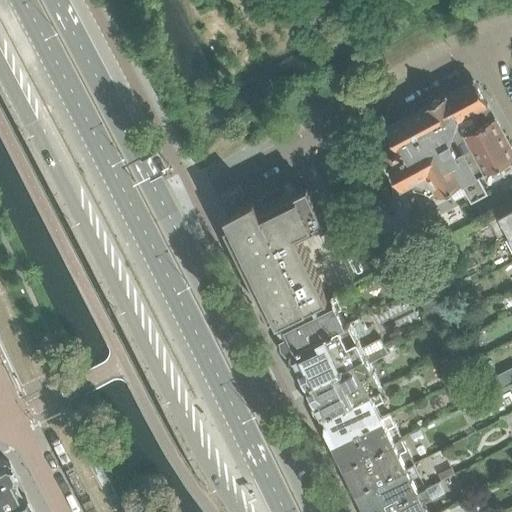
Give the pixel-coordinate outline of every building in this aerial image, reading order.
[(511,158),(511,149),(478,86),(468,83),(387,127),(395,144),(385,150),(392,163),(389,165),(402,188),(428,175),(437,191),(435,192),(436,194),(438,195),(439,196),(442,196),(446,196),(449,194),(450,193),(455,200),(468,193),(472,201),(486,193),(478,177),(511,158)] [(340,291),(311,230),(326,222),(308,186),(261,209),(255,198),(226,214),(240,243),(235,246),(270,318),(276,316),(279,321),(336,293),(340,291)] [(506,239),(511,235),(511,206),(489,218),(501,241),(506,239)] [(447,294),(437,273),(436,271),(429,274),(440,297),(447,294)] [(347,323),(340,309),(343,307),(336,293),(279,321),(275,322),(276,324),(283,337),(281,338),(283,345),(288,351),(289,350),(290,352),(292,351),(347,323)] [(444,314),(434,294),(420,300),(430,321),(444,314)] [(307,383),(383,344),(380,338),(363,346),(350,321),(347,323),(292,351),(293,353),(290,356),(290,360),(292,364),(295,366),(296,368),(299,366),(307,383)] [(465,345),(463,342),(458,333),(447,339),(454,351),(465,345)] [(383,384),(374,368),(368,356),(372,354),(373,357),(386,350),(383,344),(307,383),(316,400),(313,402),(313,403),(313,407),(315,411),(319,413),(323,414),(323,415),(383,384)] [(383,417),(377,405),(383,401),(378,391),(383,389),(385,388),(383,384),(323,415),(327,423),(327,428),(332,438),(336,441),(337,443),(390,417),(389,414),(383,417)] [(349,467),(402,441),(390,417),(337,443),(339,448),(339,453),(344,463),(348,466),(349,467)] [(424,434),(422,431),(421,428),(409,434),(412,440),(424,434)] [(408,468),(400,453),(406,450),(402,441),(349,467),(352,473),(351,478),(356,488),(360,490),(360,491),(408,468)] [(0,507),(21,496),(12,479),(13,479),(12,478),(14,473),(15,472),(9,461),(8,461),(2,459),(0,459),(0,507)] [(378,511),(420,492),(413,479),(419,476),(414,465),(408,468),(360,491),(364,497),(364,502),(368,511),(378,511)] [(429,511),(425,503),(446,493),(440,482),(420,492),(378,511),(429,511)] [(33,511),(25,495),(22,496),(21,496),(0,507),(0,511),(33,511)] [(454,511),(461,508),(459,502),(439,511),(454,511)]
